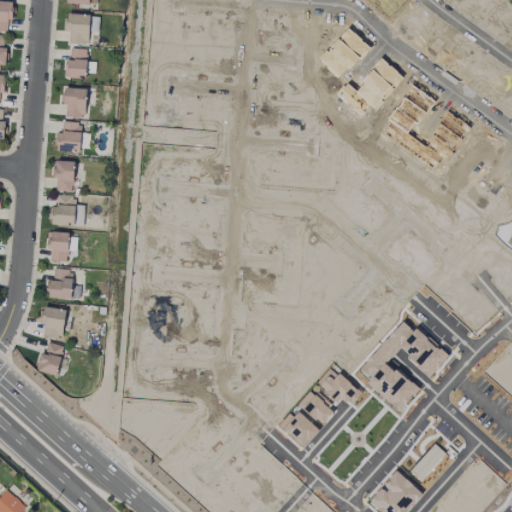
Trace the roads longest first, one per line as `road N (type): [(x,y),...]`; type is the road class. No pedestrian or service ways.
road 1 (residential): [(457,373),(348,507),(227,399),(221,362),(249,0)]
road 2 (track): [(85,423),(107,384),(135,0)]
road 3 (residential): [(41,0),(17,297),(0,340)]
road 4 (residential): [(235,200),(315,209),(476,353)]
road 5 (residential): [(276,0),(341,5),(511,133)]
road 6 (primary): [(149,511),(0,381)]
road 7 (residential): [(511,428),(457,373),(511,320)]
road 8 (residential): [(348,507),(354,511),(479,443)]
road 9 (primary): [(0,425),(97,511)]
